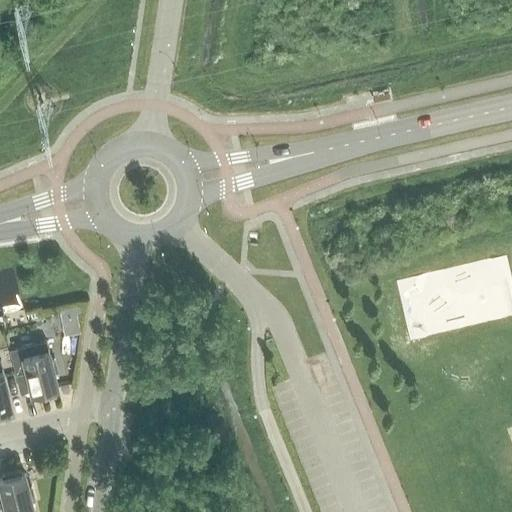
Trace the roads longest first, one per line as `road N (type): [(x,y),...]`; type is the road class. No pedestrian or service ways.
road 1 (unclassified): [(176,225),(256,300),(264,413),(304,511)]
road 2 (tertiary): [(322,152),(511,107)]
road 3 (unclassified): [(112,408),(137,239)]
road 4 (unclassified): [(149,145),(171,0)]
road 5 (tertiary): [(188,202),(322,152)]
road 6 (tertiary): [(322,152),(182,167)]
